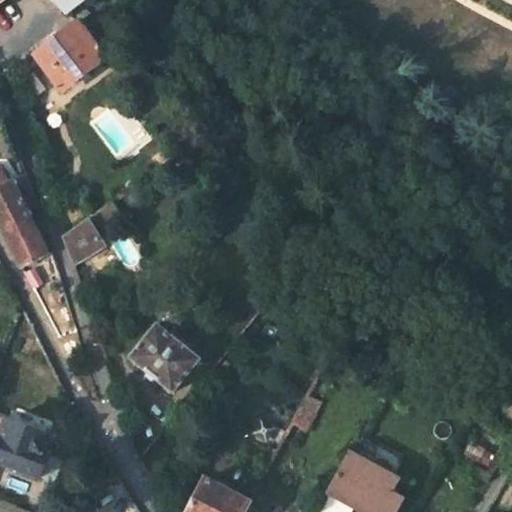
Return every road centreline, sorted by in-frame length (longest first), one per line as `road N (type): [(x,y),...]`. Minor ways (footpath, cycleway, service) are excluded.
road 1 (track): [(198,0),(355,107),(412,248),(438,276),(460,283),(511,239)]
road 2 (residential): [(0,87),(125,449)]
road 3 (residential): [(125,449),(81,402),(0,247)]
